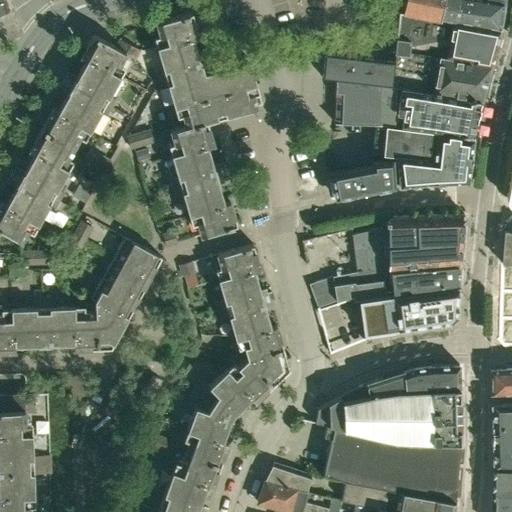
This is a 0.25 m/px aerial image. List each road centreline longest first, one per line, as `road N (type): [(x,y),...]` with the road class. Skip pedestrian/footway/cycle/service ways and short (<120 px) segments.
road 1 (residential): [(226,511),(266,421),(314,377),(285,220)]
road 2 (residential): [(285,220),(267,142),(281,135),(288,109),(252,0)]
road 3 (residential): [(511,213),(484,213),(453,199),(285,220)]
